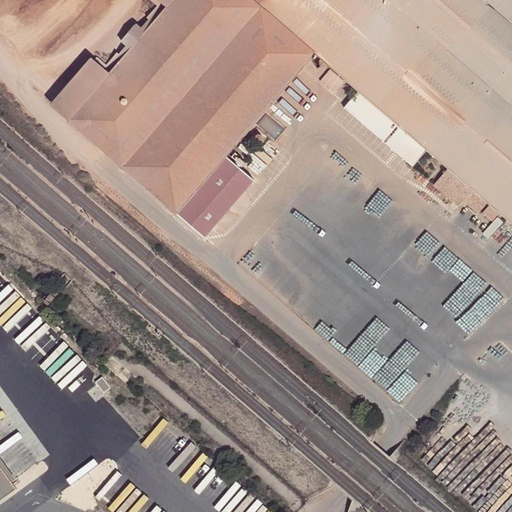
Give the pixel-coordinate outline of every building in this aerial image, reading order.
[(511,0),(171,0),(167,6),(109,72),(69,118),(207,237),(257,180),(230,156),(315,55),(359,92),(344,110),(413,169),(427,151),(447,169),(433,186),(458,208),(472,191),(511,224),(511,0)] [(105,68),(109,72),(167,6),(163,3),(159,7),(141,28),(136,24),(121,42),(125,45),(108,65),(105,68)] [(105,68),(95,60),(92,57),(51,103),(69,118),(109,72),(105,68)] [(98,57),(95,60),(105,68),(108,65),(98,57)] [(337,291),(355,291),(350,186),(354,173),(339,174),(341,168),(338,164),(336,175),(332,171),(331,156),(269,233),(266,245),(262,239),(254,245),(252,253),(258,249),(259,261),(269,260),(282,270),(281,274),(284,278),(288,274),(292,279),(285,305),(308,323),(319,309),(324,310),(330,304),(343,307),(340,303),(333,304),(330,301),(337,291)] [(334,351),(357,350),(355,325),(332,326),(334,351)] [(430,472),(442,457),(434,451),(422,465),(430,472)] [(0,500),(19,486),(0,462),(0,500)]
